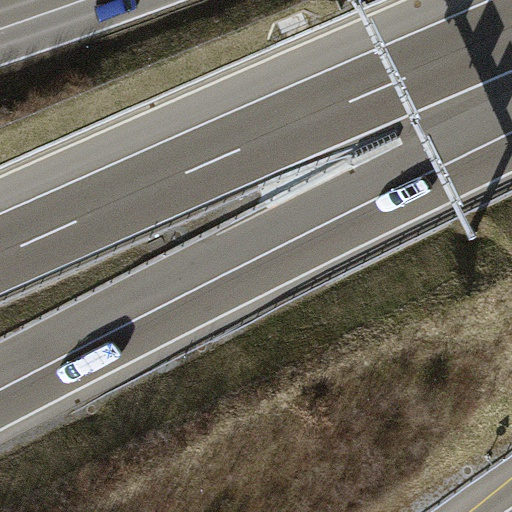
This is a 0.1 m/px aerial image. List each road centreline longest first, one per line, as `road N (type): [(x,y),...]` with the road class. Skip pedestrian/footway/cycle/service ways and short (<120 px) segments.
road 1 (motorway): [(511,153),(0,410)]
road 2 (motorway): [(511,32),(0,256)]
